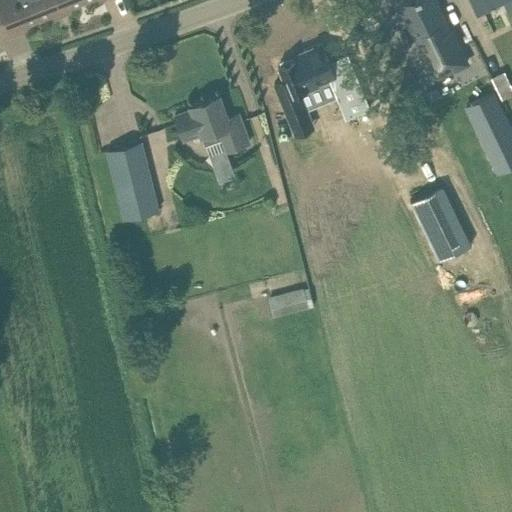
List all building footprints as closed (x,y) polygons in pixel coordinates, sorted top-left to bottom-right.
[(62,9),(58,0),(0,0),(0,7),(11,34),(26,27),(25,24),(62,9)] [(58,0),(62,9),(83,0),(58,0)] [(435,0),(410,0),(401,4),(421,47),(419,48),(434,77),(467,61),(450,26),(449,27),(435,0)] [(511,10),(511,0),(472,0),(477,10),(496,0),(503,0),(509,12),(511,10)] [(271,80),(270,80),(290,130),(310,122),(304,108),(336,95),(345,117),(370,106),(348,53),(329,61),(320,38),(292,50),(292,51),(293,51),(294,54),(290,55),(288,52),(275,57),(277,61),(273,62),(280,77),(271,80)] [(511,87),(504,70),(491,76),(502,98),(511,92),(511,87)] [(250,142),(245,130),(238,111),(227,115),(219,93),(191,104),(192,107),(175,113),(185,140),(200,134),(201,137),(203,136),(206,144),(221,138),(226,151),(250,142)] [(511,127),(500,102),(471,116),(494,165),(511,156),(511,127)] [(142,140),(107,148),(116,184),(124,218),(136,215),(146,212),(159,209),(151,175),(147,159),(142,140)] [(472,243),(450,198),(443,183),(435,187),(410,199),(439,259),(472,243)] [(268,295),(274,316),(308,306),(302,285),(268,295)]
